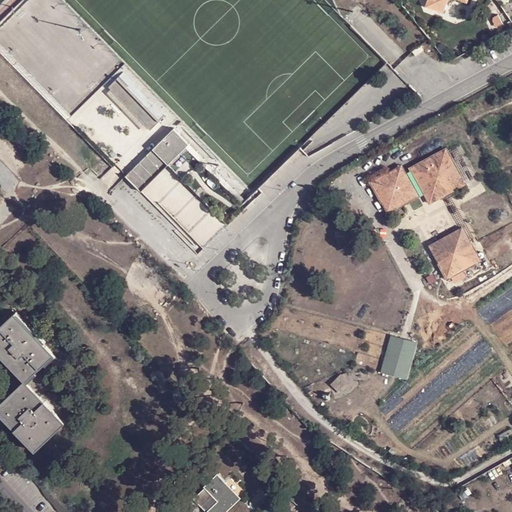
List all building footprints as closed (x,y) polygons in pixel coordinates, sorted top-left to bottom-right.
[(460,0),(468,3),(469,0),(428,0),(426,7),(444,14),(447,5),(457,0),(460,0)] [(422,47),(414,53),(417,57),(425,51),(422,47)] [(121,75),(111,84),(152,126),(162,118),(121,75)] [(177,125),(155,146),(170,161),(226,219),(244,201),(185,141),(188,138),(177,125)] [(188,138),(185,141),(244,201),(256,190),(252,186),(244,194),(188,138)] [(155,146),(126,176),(142,191),(170,161),(155,146)] [(448,150),(413,170),(432,205),(468,186),(448,150)] [(404,166),(390,174),(393,181),(408,173),(404,166)] [(390,174),(373,183),(390,214),(421,197),(408,173),(393,181),(390,174)] [(465,228),(432,246),(441,263),(474,244),(465,228)] [(474,244),(441,263),(450,279),(470,268),(469,266),(479,261),(480,263),(483,261),(474,244)] [(17,315),(3,329),(42,370),(56,356),(17,315)] [(3,329),(0,331),(0,350),(30,382),(42,370),(3,329)] [(419,345),(395,338),(384,375),(408,382),(419,345)] [(30,382),(14,395),(33,415),(48,401),(30,382)] [(14,395),(0,409),(0,410),(39,450),(67,421),(48,401),(33,415),(14,395)] [(215,477),(192,500),(200,509),(212,500),(215,505),(208,511),(225,511),(239,500),(215,477)] [(304,500),(300,505),(308,511),(312,506),(304,500)]
